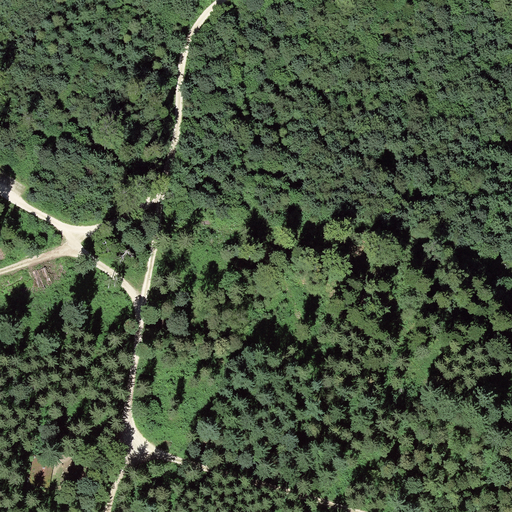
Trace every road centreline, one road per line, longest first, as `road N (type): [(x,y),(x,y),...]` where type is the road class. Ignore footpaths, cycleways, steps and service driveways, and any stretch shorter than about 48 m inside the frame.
road 1 (track): [(511,269),(371,230),(154,231)]
road 2 (track): [(223,0),(197,26),(180,66),(142,310)]
road 3 (track): [(125,438),(362,511)]
road 4 (track): [(142,310),(125,438)]
